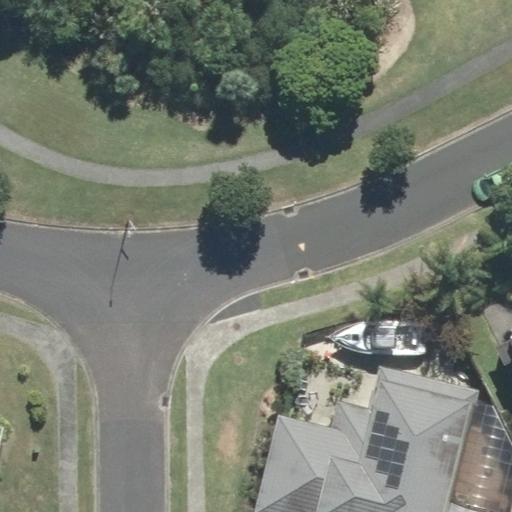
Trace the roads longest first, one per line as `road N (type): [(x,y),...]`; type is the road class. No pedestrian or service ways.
road 1 (residential): [(136,279),(270,254),(392,215),(511,156)]
road 2 (residential): [(134,511),(136,279)]
road 3 (residential): [(0,263),(136,279)]
